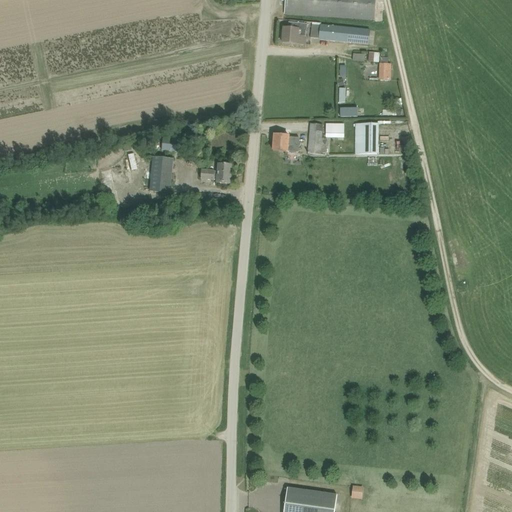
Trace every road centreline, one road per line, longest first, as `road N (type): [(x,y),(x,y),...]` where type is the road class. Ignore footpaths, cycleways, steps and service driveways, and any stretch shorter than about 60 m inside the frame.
road 1 (unclassified): [(229,511),(265,0)]
road 2 (track): [(388,0),(463,360),(511,386)]
